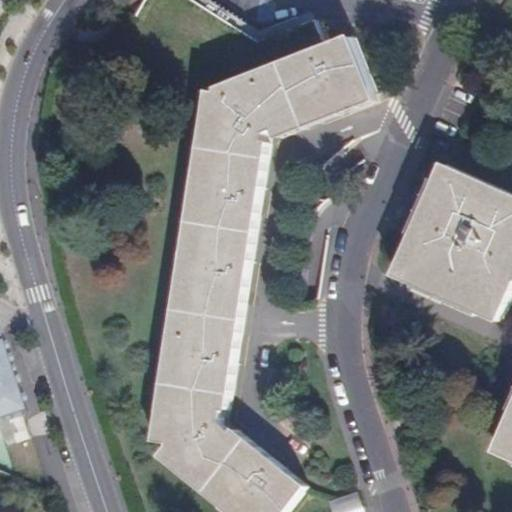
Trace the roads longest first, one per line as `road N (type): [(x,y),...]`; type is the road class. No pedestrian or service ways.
road 1 (residential): [(461,3),(371,212),(350,293),(357,399),(395,511)]
road 2 (tertiary): [(72,0),(27,73),(8,161),(12,211),(50,353)]
road 3 (tertiary): [(50,353),(103,511)]
road 4 (residential): [(321,0),(461,3)]
